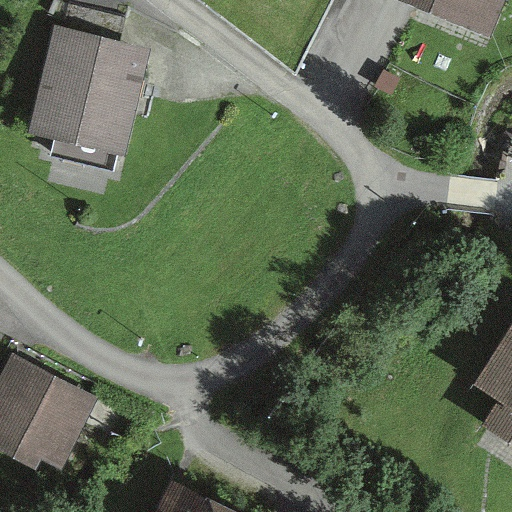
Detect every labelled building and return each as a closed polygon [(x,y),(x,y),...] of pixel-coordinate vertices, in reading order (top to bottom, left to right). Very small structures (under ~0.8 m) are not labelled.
[(503,0),(417,0),(492,29),(503,0)] [(151,42),(55,23),(27,126),(126,149),(151,42)] [(511,440),(511,319),(475,379),(499,395),(484,420),(511,440)] [(91,396),(13,357),(0,382),(0,439),(36,458),(41,447),(61,457),(91,396)] [(247,511),(171,475),(153,511),(247,511)]
